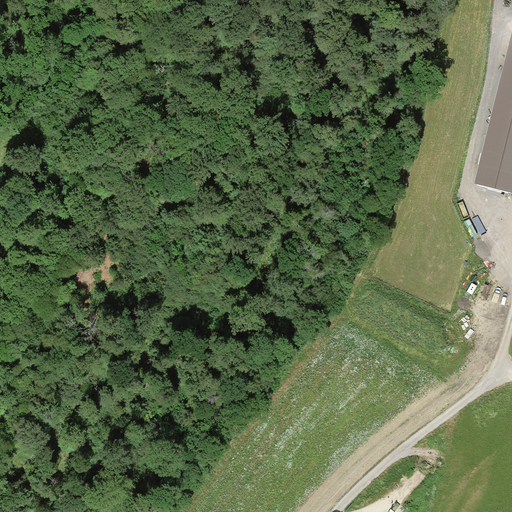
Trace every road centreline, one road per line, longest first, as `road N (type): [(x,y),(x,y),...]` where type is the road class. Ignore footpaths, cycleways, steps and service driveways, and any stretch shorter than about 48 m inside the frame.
road 1 (track): [(335,511),(455,403),(511,377)]
road 2 (track): [(455,403),(394,508),(339,511)]
